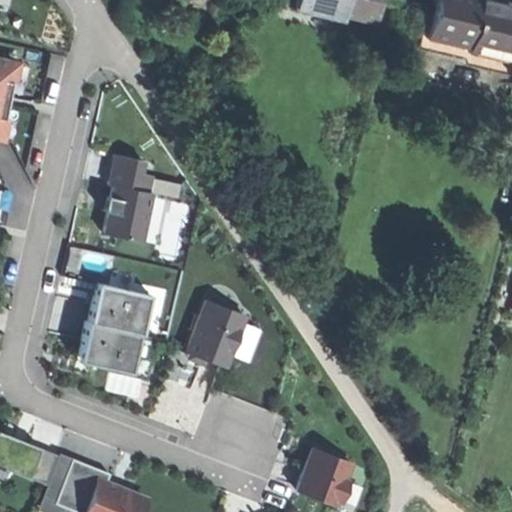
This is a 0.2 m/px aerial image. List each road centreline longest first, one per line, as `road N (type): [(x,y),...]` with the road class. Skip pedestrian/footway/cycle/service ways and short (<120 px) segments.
road 1 (residential): [(84,0),(102,27),(77,70),(10,381)]
road 2 (residential): [(10,381),(231,461)]
